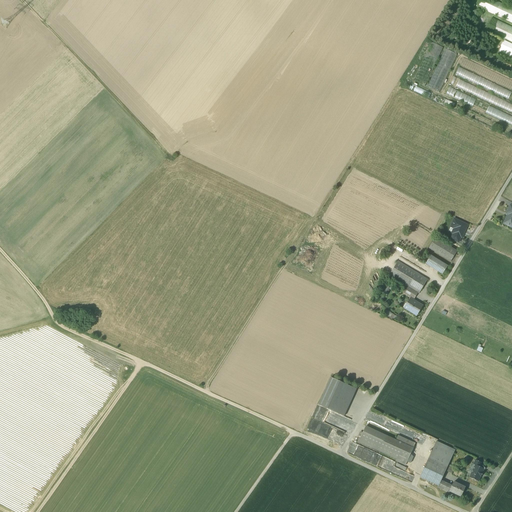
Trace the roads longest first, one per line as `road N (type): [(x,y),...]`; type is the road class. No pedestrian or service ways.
road 1 (track): [(451,0),(204,391)]
road 2 (residential): [(511,175),(340,455)]
road 3 (track): [(292,433),(52,317)]
road 4 (track): [(21,0),(169,154)]
